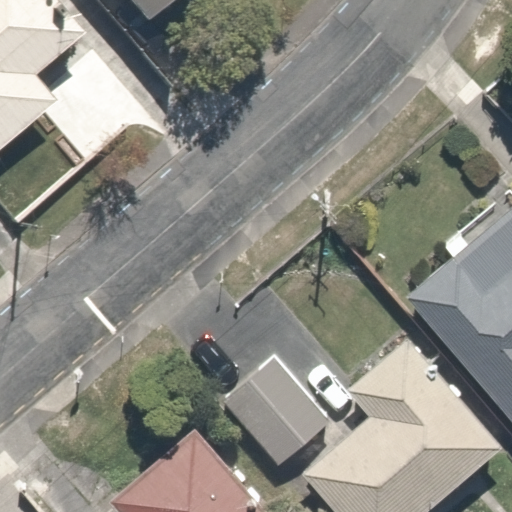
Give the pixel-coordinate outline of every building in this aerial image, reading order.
[(0,0),(0,151),(56,98),(36,78),(87,29),(59,0),(0,0)] [(135,0),(151,17),(168,0),(135,0)] [(511,206),(410,289),(511,415),(511,206)] [(434,511),(511,446),(511,442),(413,325),(347,381),(376,415),(311,470),(346,511),(434,511)] [(343,427),(281,348),(216,399),(279,478),(343,427)] [(287,511),(207,425),(111,511),(287,511)]
